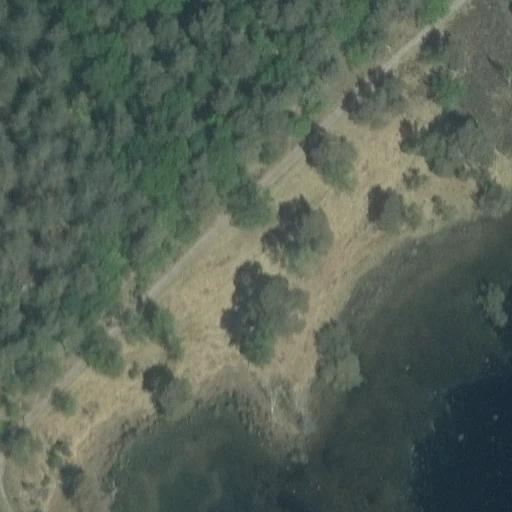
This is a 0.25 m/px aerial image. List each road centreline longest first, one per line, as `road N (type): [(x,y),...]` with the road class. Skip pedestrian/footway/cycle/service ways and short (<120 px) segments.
road 1 (track): [(0,486),(13,438),(451,0)]
road 2 (unknown): [(152,0),(0,43)]
